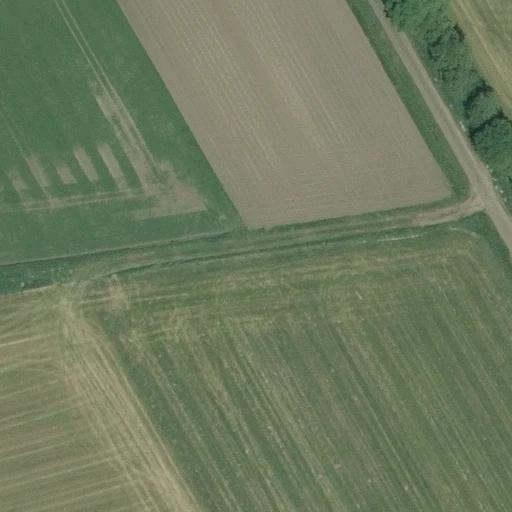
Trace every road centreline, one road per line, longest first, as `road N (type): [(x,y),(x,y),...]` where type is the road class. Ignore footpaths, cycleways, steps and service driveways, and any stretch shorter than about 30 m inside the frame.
road 1 (track): [(490,212),(0,283)]
road 2 (residential): [(370,0),(511,249)]
